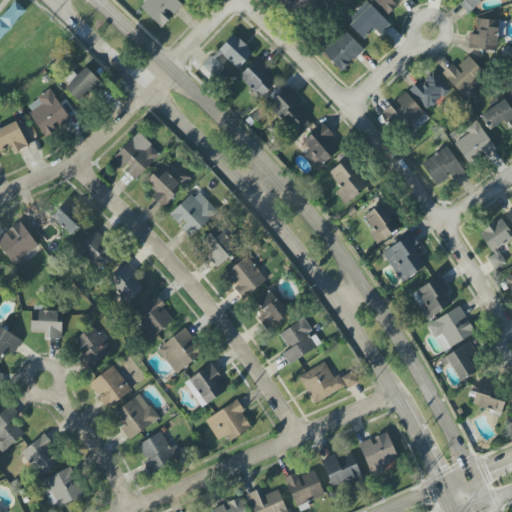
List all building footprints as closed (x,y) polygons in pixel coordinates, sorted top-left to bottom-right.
[(140,7),(161,28),(171,17),(172,17),(183,6),(176,0),(144,0),(146,1),(140,7)] [(373,0),(387,15),(399,5),(398,5),(403,0),(373,0)] [(464,0),(459,5),(468,14),(482,0),(464,0)] [(0,38),(27,13),(18,2),(0,18),(0,38)] [(349,25),(363,40),(372,31),(378,37),(390,25),(370,5),(349,25)] [(468,49),(497,50),(498,21),(477,20),(477,35),(469,34),(468,49)] [(340,71),(363,51),(343,27),(320,47),(340,71)] [(238,69),(253,53),(234,34),(218,51),(238,69)] [(221,65),(211,56),(197,71),(207,80),(221,65)] [(455,68),(452,64),(442,74),(467,101),(476,93),(470,88),(485,75),(468,56),(455,68)] [(268,66),(258,57),(239,77),(261,98),(276,82),(264,71),(268,66)] [(65,88),(80,104),(102,84),(86,67),(65,88)] [(428,111),(450,90),(434,73),(422,84),(419,81),(409,90),(428,111)] [(299,97),(288,86),(269,105),(293,130),(307,116),(294,102),(299,97)] [(47,138),(71,121),(50,90),(25,108),(47,138)] [(429,118),(405,92),(384,112),(408,138),(429,118)] [(503,121),(508,129),(511,126),(511,111),(505,100),(480,115),(489,130),(503,121)] [(468,134),(454,143),(469,166),(495,150),(477,121),(465,128),(468,134)] [(28,146),(16,122),(0,129),(0,152),(9,147),(13,154),(28,146)] [(316,170),(339,151),(329,139),(334,135),(324,123),(302,141),(311,151),(304,157),(316,170)] [(113,159),(136,180),(160,154),(138,133),(113,159)] [(438,187),(451,178),(453,181),(465,172),(446,146),(421,164),(438,187)] [(336,192),(344,205),(368,187),(347,159),(328,172),(340,189),(336,192)] [(217,211),(197,190),(169,216),(190,237),(217,211)] [(377,244),(400,228),(391,215),(395,212),(387,200),(364,216),(373,230),(369,233),(377,244)] [(51,216),(71,235),(84,221),(64,203),(51,216)] [(30,217),(42,244),(55,238),(43,211),(30,217)] [(487,258),(494,270),(506,263),(496,248),(511,238),(511,235),(502,219),(479,233),(492,255),(487,258)] [(0,236),(0,246),(17,270),(28,263),(24,257),(38,247),(20,222),(0,236)] [(213,251),(207,256),(216,268),(237,251),(217,228),(203,240),(213,251)] [(117,252),(95,231),(76,250),(99,271),(117,252)] [(421,248),(412,234),(382,252),(400,283),(426,267),(416,251),(421,248)] [(266,280),(246,256),(225,275),(245,298),(266,280)] [(128,302),(143,288),(132,276),(136,272),(127,262),(108,280),(128,302)] [(416,290),(425,304),(419,307),(427,320),(452,305),(444,293),(449,290),(440,276),(416,290)] [(289,313),(271,291),(257,303),(262,309),(254,315),(267,331),(289,313)] [(171,324),(155,297),(134,310),(151,337),(171,324)] [(442,335),(449,348),(475,334),(470,324),(462,328),(458,321),(465,317),(460,307),(427,324),(435,339),(442,335)] [(62,323),(56,322),(57,311),(31,310),(31,332),(49,333),(49,339),(62,340),(62,323)] [(278,333),(287,349),(282,352),(289,364),(322,345),(314,332),(313,333),(305,319),(278,333)] [(14,354),(22,341),(0,326),(0,362),(0,363),(8,350),(14,354)] [(79,358),(88,369),(112,350),(92,326),(73,342),(84,354),(79,358)] [(193,343),(190,345),(179,332),(157,350),(177,374),(201,354),(193,343)] [(459,382),(479,372),(467,346),(446,356),(459,382)] [(314,404),(347,386),(348,388),(358,383),(352,371),(334,380),(324,362),(299,376),(314,404)] [(184,383),(202,408),(225,392),(215,379),(220,376),(212,364),(184,383)] [(105,409),(131,393),(115,366),(89,382),(105,409)] [(473,406),(502,412),(507,392),(493,389),(495,381),(479,378),(473,406)] [(113,413),(122,428),(121,429),(129,440),(159,420),(141,394),(113,413)] [(205,421),(218,441),(225,437),(229,442),(252,427),(236,401),(205,421)] [(24,435),(12,421),(19,415),(11,405),(0,413),(0,451),(2,453),(24,435)] [(151,473),(176,459),(161,432),(136,446),(151,473)] [(372,438),(372,439),(358,444),(372,477),(385,471),(383,466),(398,460),(387,432),(372,438)] [(20,455),(41,478),(62,458),(42,435),(20,455)] [(337,461),(335,455),(321,461),(333,490),(362,479),(352,455),(337,461)] [(68,467),(41,482),(56,510),(83,495),(68,467)] [(296,507),(324,495),(314,470),(298,477),(296,473),(284,478),(296,507)] [(287,511),(278,490),(263,497),(259,489),(245,495),(253,511),(287,511)] [(212,511),(245,511),(240,497),(225,503),(225,504),(212,510),(212,511)]
